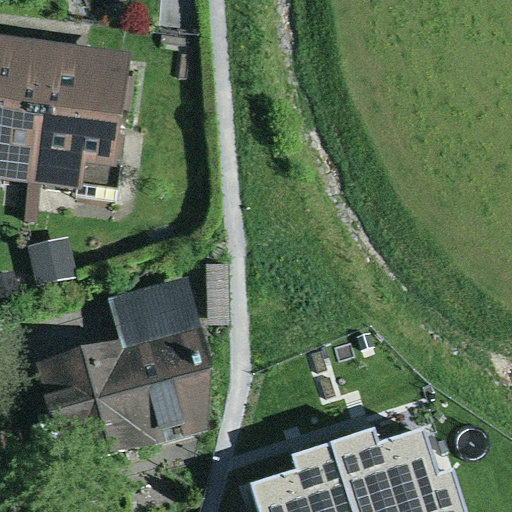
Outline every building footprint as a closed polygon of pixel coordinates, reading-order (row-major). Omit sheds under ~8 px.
[(55,59),(0,52),(0,195),(36,200),(55,59)] [(133,71),(55,59),(36,200),(85,206),(87,184),(118,188),(133,71)] [(70,240),(29,248),(36,282),(77,274),(70,240)] [(229,272),(207,272),(207,331),(230,331),(229,272)] [(17,278),(0,281),(0,308),(22,305),(17,278)] [(108,308),(121,355),(201,334),(188,286),(108,308)] [(121,355),(36,377),(58,480),(209,442),(211,387),(201,334),(121,355)] [(37,511),(24,445),(0,449),(0,511),(37,511)] [(445,511),(425,445),(338,472),(350,511),(445,511)] [(350,511),(338,472),(257,496),(261,511),(350,511)]
